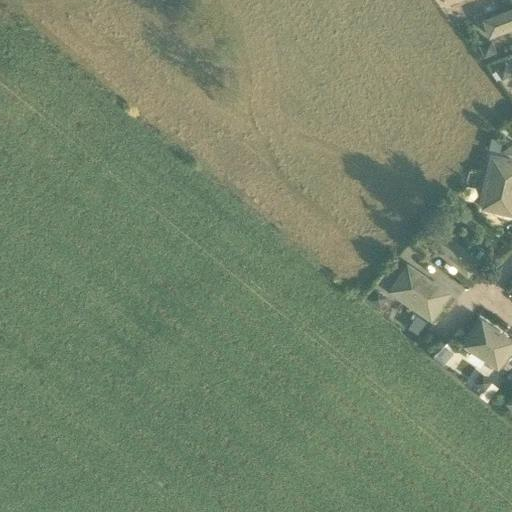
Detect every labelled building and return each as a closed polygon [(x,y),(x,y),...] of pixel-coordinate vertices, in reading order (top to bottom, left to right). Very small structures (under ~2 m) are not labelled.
[(490,37),(511,28),(511,11),(484,22),(490,37)] [(497,53),(491,40),(478,45),(484,58),(497,53)] [(494,69),(502,80),(511,73),(511,71),(505,62),(494,69)] [(511,141),(503,139),(500,152),(511,154),(511,141)] [(511,165),(493,161),(483,209),(504,214),(506,216),(511,217),(511,216),(511,165)] [(439,222),(449,230),(457,220),(447,212),(439,222)] [(467,275),(478,262),(438,231),(428,244),(467,275)] [(431,320),(448,294),(407,266),(389,292),(431,320)] [(369,300),(380,308),(387,297),(377,290),(369,300)] [(497,368),(511,345),(511,342),(481,322),(469,341),(467,341),(464,346),(464,348),(469,352),(471,351),(497,368)] [(474,384),(484,392),(492,382),(483,374),(474,384)]
